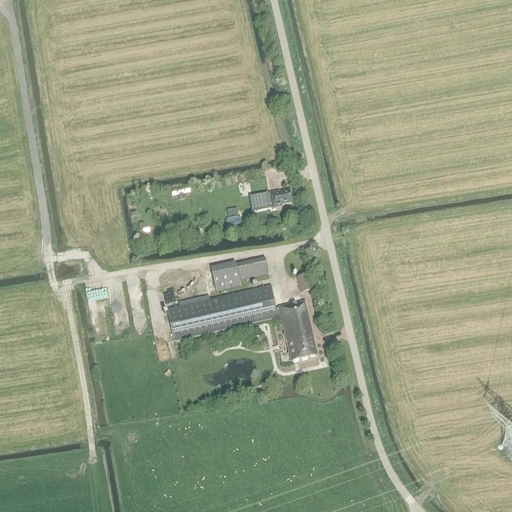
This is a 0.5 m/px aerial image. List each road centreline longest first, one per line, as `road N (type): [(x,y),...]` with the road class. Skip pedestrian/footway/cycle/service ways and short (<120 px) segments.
road 1 (unclassified): [(419,511),(373,431),(273,0)]
road 2 (track): [(8,0),(53,285),(148,268)]
road 3 (track): [(94,462),(64,283)]
